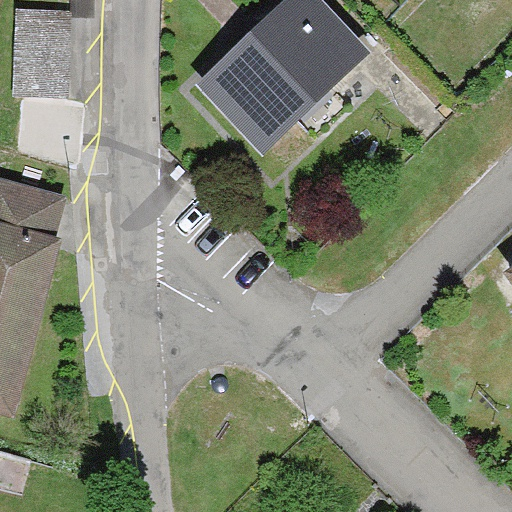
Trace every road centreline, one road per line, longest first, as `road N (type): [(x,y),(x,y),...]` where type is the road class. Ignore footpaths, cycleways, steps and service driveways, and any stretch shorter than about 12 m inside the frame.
road 1 (residential): [(125,194),(144,511)]
road 2 (residential): [(301,363),(511,157)]
road 3 (residential): [(125,194),(301,363)]
road 4 (residential): [(301,363),(453,511)]
road 5 (residential): [(125,0),(125,194)]
